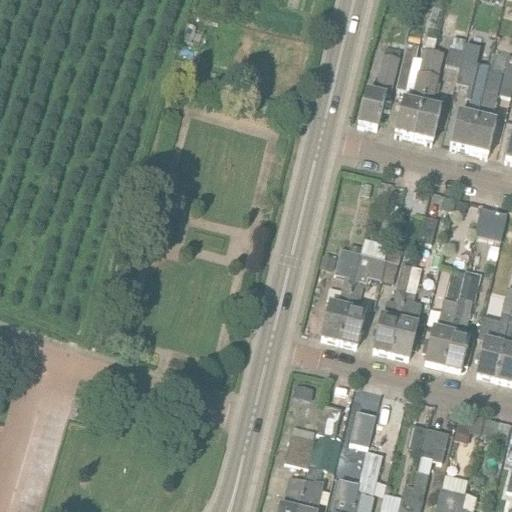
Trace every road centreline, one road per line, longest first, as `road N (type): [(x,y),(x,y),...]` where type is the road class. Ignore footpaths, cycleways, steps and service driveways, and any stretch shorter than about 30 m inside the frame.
road 1 (residential): [(511,410),(267,350)]
road 2 (unclassified): [(250,423),(39,357)]
road 3 (secondary): [(267,350),(316,144)]
road 4 (residential): [(511,191),(316,144)]
road 5 (secondary): [(316,144),(351,0)]
road 6 (unclassified): [(0,494),(39,357)]
